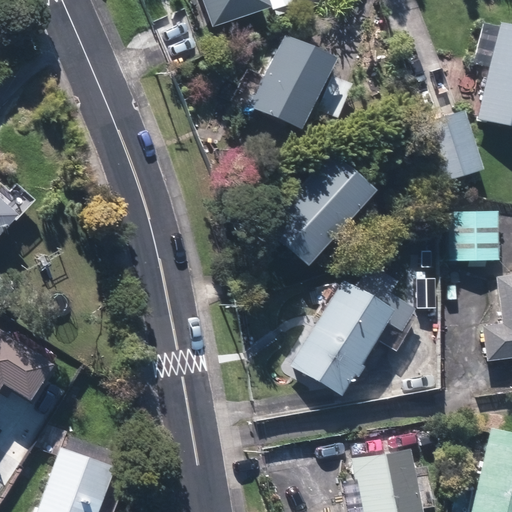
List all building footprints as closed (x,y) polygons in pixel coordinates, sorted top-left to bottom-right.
[(202,0),(211,24),(270,1),(269,0),(202,0)] [(477,114),(511,122),(511,21),(499,19),(477,114)] [(249,100),(300,124),(333,54),(283,29),(249,100)] [(318,108),(337,116),(351,81),(331,73),(318,108)] [(421,120),(439,180),(483,166),(464,107),(421,120)] [(264,221),(308,259),(332,231),(334,234),(343,224),(340,222),(374,182),(329,145),(264,221)] [(0,227),(16,210),(0,195),(0,227)] [(445,209),(445,258),(497,257),(497,208),(445,209)] [(482,323),(486,357),(511,353),(511,270),(495,272),(501,320),(482,323)] [(290,361),(340,391),(353,371),(356,373),(363,362),(360,360),(393,305),(342,275),(290,361)] [(99,378),(84,371),(79,382),(94,389),(99,378)] [(471,511),(511,511),(511,428),(490,424),(471,511)] [(35,511),(94,511),(112,461),(59,443),(35,511)] [(349,454),(359,511),(422,511),(409,443),(349,454)] [(25,489),(30,477),(21,472),(15,484),(25,489)]
